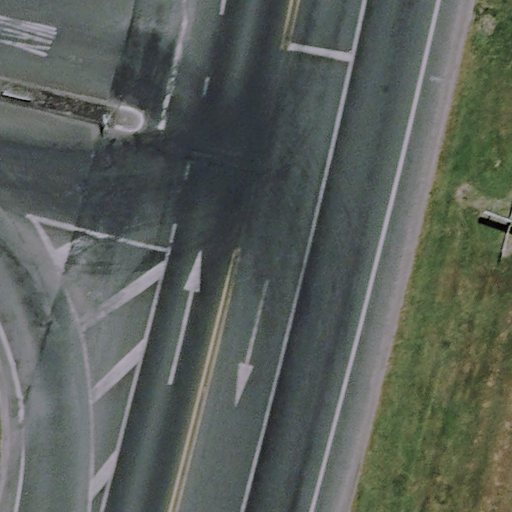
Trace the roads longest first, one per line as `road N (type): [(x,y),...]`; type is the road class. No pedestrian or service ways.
road 1 (primary): [(167,511),(247,162)]
road 2 (unclassified): [(247,162),(0,93)]
road 3 (primary): [(247,162),(283,0)]
